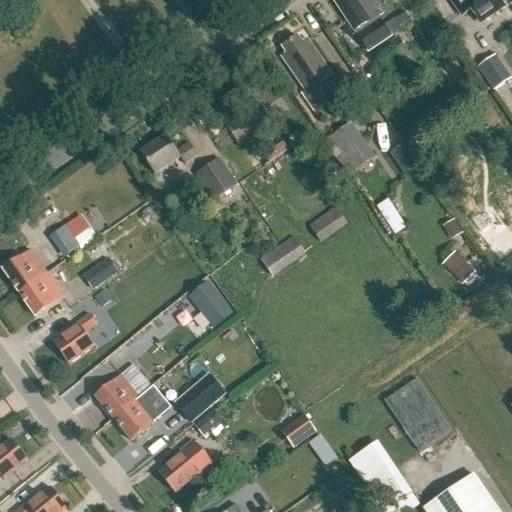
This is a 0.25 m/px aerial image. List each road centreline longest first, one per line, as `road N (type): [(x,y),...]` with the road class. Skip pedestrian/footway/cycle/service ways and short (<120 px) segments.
road 1 (unclassified): [(0,195),(282,0)]
road 2 (residential): [(123,511),(0,356)]
